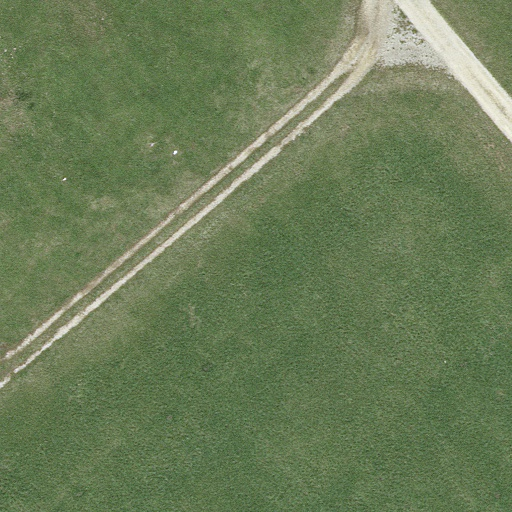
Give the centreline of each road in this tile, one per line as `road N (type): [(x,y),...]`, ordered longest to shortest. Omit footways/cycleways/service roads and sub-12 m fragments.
road 1 (track): [(0,397),(416,23)]
road 2 (track): [(511,131),(394,0)]
